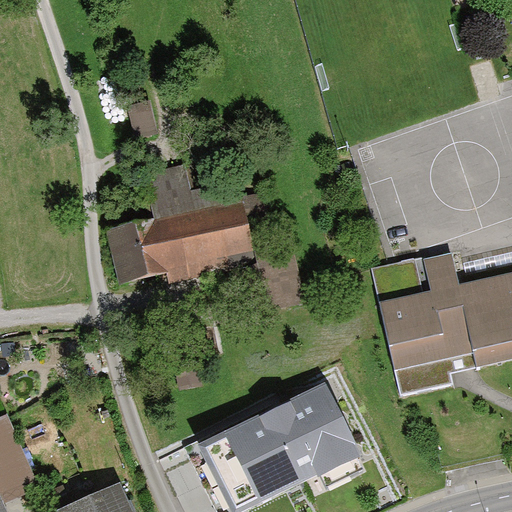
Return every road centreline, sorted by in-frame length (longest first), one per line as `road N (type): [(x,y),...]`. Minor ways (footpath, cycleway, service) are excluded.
road 1 (track): [(124,388),(104,333),(78,110),(40,0)]
road 2 (residential): [(172,511),(124,388)]
